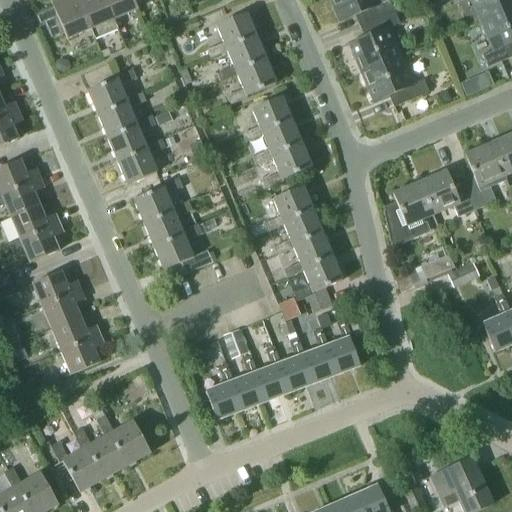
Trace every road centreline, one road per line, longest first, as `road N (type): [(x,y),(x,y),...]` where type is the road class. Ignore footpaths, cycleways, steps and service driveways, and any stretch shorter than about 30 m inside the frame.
road 1 (residential): [(205,471),(7,0)]
road 2 (residential): [(403,391),(350,165)]
road 3 (residential): [(205,471),(403,391)]
road 4 (residential): [(350,165),(286,0)]
road 5 (residential): [(350,165),(511,97)]
road 6 (residential): [(403,391),(511,443)]
